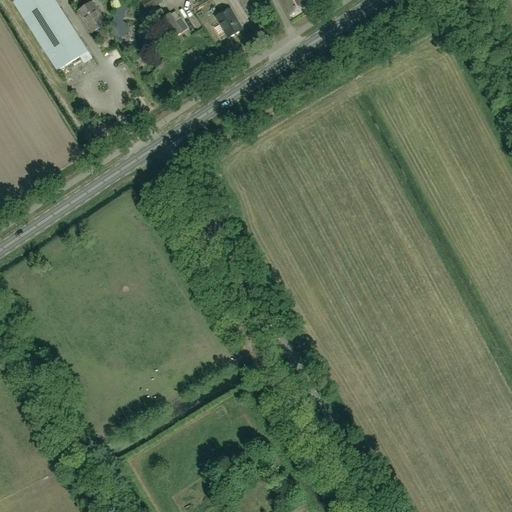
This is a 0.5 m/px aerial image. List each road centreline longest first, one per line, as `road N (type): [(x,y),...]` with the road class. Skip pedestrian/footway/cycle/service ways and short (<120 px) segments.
road 1 (unclassified): [(383,511),(164,141)]
road 2 (track): [(353,511),(150,176)]
road 3 (primary): [(164,141),(377,0)]
road 4 (primary): [(0,251),(164,141)]
